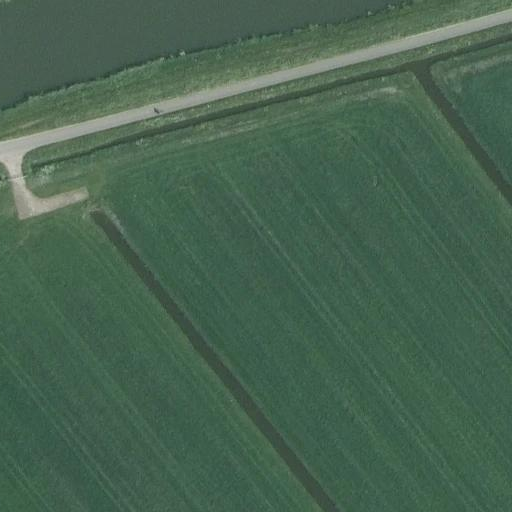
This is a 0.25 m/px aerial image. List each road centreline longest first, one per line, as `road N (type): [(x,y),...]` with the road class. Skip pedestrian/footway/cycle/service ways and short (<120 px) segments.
road 1 (unclassified): [(0,154),(511,15)]
road 2 (track): [(91,191),(28,206),(13,151)]
